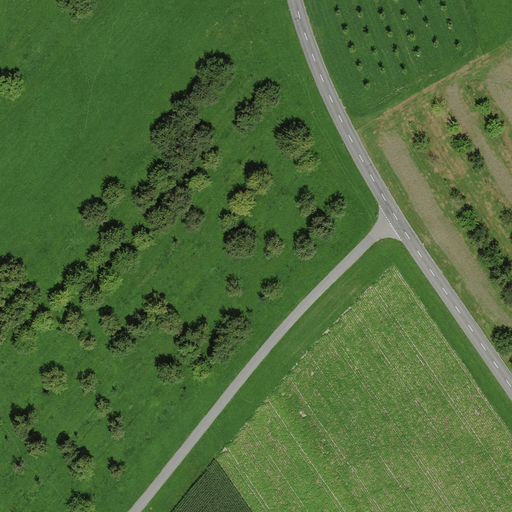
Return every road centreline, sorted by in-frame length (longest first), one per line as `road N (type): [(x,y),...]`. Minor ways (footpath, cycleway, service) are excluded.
road 1 (unclassified): [(396,219),(285,327),(136,511)]
road 2 (tertiary): [(295,0),(333,103),(396,219)]
road 3 (tertiary): [(396,219),(511,388)]
